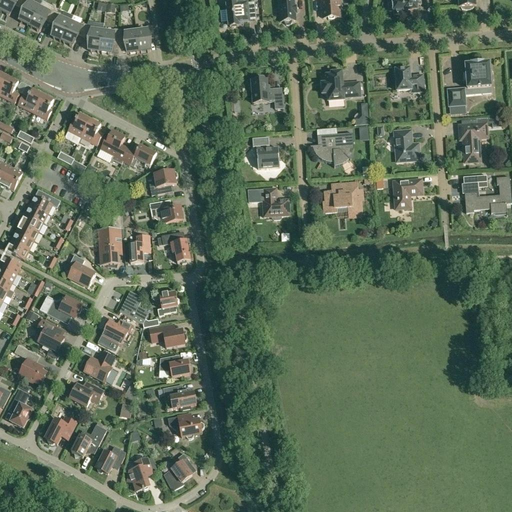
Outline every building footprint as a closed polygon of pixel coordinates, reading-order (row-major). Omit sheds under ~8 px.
[(5,0),(0,10),(0,12),(9,17),(15,6),(20,9),(24,0),(5,0)] [(36,0),(31,0),(30,0),(24,0),(20,9),(25,11),(20,22),(30,28),(42,3),(36,0)] [(228,11),(222,12),(223,24),(229,23),(230,28),(239,27),(239,25),(243,24),(248,24),(248,22),(256,21),(255,4),(246,4),(246,2),(245,0),(235,0),(236,3),(236,5),(228,6),(228,11)] [(280,23),(284,23),(285,25),(286,27),(289,27),(291,26),(292,25),(292,23),(296,22),(296,15),(297,15),(296,7),(295,7),(294,0),(291,0),(279,1),(280,23)] [(314,0),(315,0),(321,0),(323,20),(328,20),(328,21),(331,22),(333,22),(335,21),(335,19),(340,19),(339,8),(340,8),(341,6),(341,4),(340,2),(338,2),(338,0),(314,0)] [(393,0),(392,0),(394,16),(406,15),(406,13),(418,12),(417,7),(421,7),(420,0),(393,0)] [(476,8),(475,0),(474,0),(479,0),(480,0),(481,0),(453,0),(459,0),(459,9),(461,9),(462,10),(466,12),(470,11),(474,10),(473,8),(476,8)] [(45,22),(51,24),(58,11),(42,3),(30,28),(40,33),(45,22)] [(106,14),(115,15),(116,8),(107,7),(106,11),(107,11),(106,14)] [(52,38),(62,43),(71,24),(74,16),(58,11),(51,24),(57,27),(52,38)] [(81,28),(71,24),(62,43),(73,47),(77,36),(84,39),(87,26),(82,24),(81,28)] [(89,52),(100,54),(103,33),(92,31),(93,27),(87,26),(84,39),(91,40),(89,52)] [(154,39),(153,27),(147,28),(147,32),(136,33),(139,54),(150,52),(149,40),(154,39)] [(113,43),(120,44),(120,31),(114,30),(114,34),(103,33),(100,54),(111,55),(113,43)] [(128,55),(139,54),(136,33),(125,35),(125,31),(120,31),(120,44),(126,43),(128,55)] [(472,66),(466,67),(467,91),(482,90),(482,96),(491,95),(491,89),(489,65),(483,65),(471,66),(472,66)] [(394,73),(394,79),(396,79),(397,93),(411,92),(411,89),(417,89),(417,91),(424,91),(423,77),(416,77),(416,78),(410,79),(410,70),(403,71),(402,69),(396,70),(397,71),(395,72),(395,73),(394,73)] [(327,85),(322,85),(322,96),(328,95),(328,103),(344,102),(344,100),(361,98),(360,84),(347,85),(347,86),(343,87),(342,73),(331,74),(331,77),(326,77),(327,85)] [(0,95),(8,79),(7,79),(6,76),(4,75),(2,76),(0,74),(0,95)] [(9,80),(8,79),(0,95),(0,97),(15,105),(20,96),(14,93),(19,85),(15,83),(14,80),(12,79),(9,80)] [(251,84),(249,86),(250,91),(251,92),(253,92),(254,106),(268,105),(268,104),(275,103),(275,111),(283,110),(282,90),(270,91),(269,87),(267,87),(266,82),(265,82),(265,80),(263,79),(260,79),(259,81),(259,82),(252,83),(252,84),(251,84)] [(466,107),(464,91),(448,92),(449,108),(466,107)] [(18,107),(34,115),(43,97),(42,97),(41,94),(39,93),(37,94),(33,92),(28,101),(23,98),(18,107)] [(45,98),(43,97),(34,115),(47,122),(52,113),(49,111),(54,103),(50,101),(49,98),(47,97),(45,98)] [(78,147),(81,139),(91,122),(89,121),(88,119),(86,118),(84,118),(80,116),(75,125),(73,124),(65,138),(66,141),(78,147)] [(363,126),(366,126),(368,123),(368,120),(365,118),(362,118),(360,121),(360,124),(363,126)] [(459,128),(460,142),(464,142),(464,145),(465,165),(480,164),(479,141),(487,140),(486,126),(489,126),(489,120),(476,121),(476,127),(459,128)] [(92,122),(91,122),(81,139),(98,148),(104,136),(98,133),(101,127),(97,125),(96,123),(94,122),(92,122)] [(14,131),(6,127),(3,131),(11,135),(14,131)] [(123,163),(130,151),(121,147),(125,140),(123,138),(122,136),(117,134),(115,135),(113,133),(108,143),(106,142),(101,151),(113,158),(112,161),(122,166),(123,163)] [(420,162),(419,146),(412,146),(411,133),(395,134),(395,142),(397,142),(398,149),(396,150),(397,164),(420,162)] [(34,140),(24,135),(21,141),(31,146),(34,140)] [(311,149),(313,149),(313,150),(314,151),(314,152),(315,154),(315,155),(316,156),(318,158),(319,159),(320,159),(321,160),(323,161),(325,163),(326,163),(328,163),(330,164),(331,164),(334,164),(334,169),(335,169),(335,168),(338,167),(339,167),(340,167),(342,166),(343,166),(344,165),(346,163),(348,163),(349,161),(350,162),(351,162),(347,158),(349,154),(351,151),(354,151),(353,135),(317,138),(317,139),(320,138),(320,147),(310,148),(311,149)] [(252,140),(253,149),(257,148),(257,152),(257,159),(258,159),(258,163),(258,171),(280,169),(279,162),(278,162),(278,158),(279,158),(279,150),(269,151),(269,147),(269,139),(252,140)] [(136,154),(130,151),(123,163),(134,169),(138,161),(151,168),(157,156),(140,147),(136,154)] [(61,154),(58,160),(68,165),(71,159),(61,154)] [(83,167),(77,164),(74,169),(80,172),(83,167)] [(0,174),(0,185),(4,188),(14,170),(5,166),(0,174)] [(85,173),(92,177),(94,172),(93,169),(89,166),(85,173)] [(365,169),(366,178),(374,178),(374,168),(365,169)] [(18,185),(19,183),(23,175),(14,170),(4,188),(14,193),(18,185)] [(154,177),(156,185),(150,186),(152,198),(165,195),(164,188),(176,186),(175,181),(177,179),(176,175),(174,174),(174,173),(154,177)] [(487,177),(463,179),(464,186),(487,184),(487,177)] [(491,211),(491,216),(506,214),(507,218),(506,206),(511,205),(510,179),(496,180),(497,187),(499,187),(500,197),(477,199),(477,194),(465,195),(466,215),(474,215),(474,212),(491,211)] [(394,184),(395,202),(396,211),(411,210),(410,198),(423,197),(421,182),(394,184)] [(491,197),(490,184),(481,185),(482,197),(491,197)] [(327,204),(325,205),(326,215),(337,214),(337,211),(349,210),(350,219),(361,218),(361,207),(360,207),(359,202),(362,202),(361,192),(357,192),(357,185),(339,187),(340,194),(335,194),(335,193),(326,194),(327,204)] [(264,191),(264,203),(263,203),(264,219),(273,219),(273,220),(274,222),(280,221),(281,220),(281,218),(290,218),(289,201),(277,202),(276,191),(264,191)] [(35,198),(30,207),(48,216),(53,207),(35,198)] [(182,212),(181,211),(180,208),(163,212),(162,204),(150,206),(152,220),(158,219),(160,220),(158,222),(166,227),(167,225),(183,222),(183,220),(183,218),(184,216),(183,214),(182,212)] [(43,225),(48,216),(30,207),(26,216),(43,225)] [(122,214),(113,220),(113,231),(98,232),(100,268),(111,267),(111,270),(117,271),(118,267),(120,267),(118,244),(116,244),(115,231),(123,231),(123,228),(123,224),(123,218),(122,214)] [(26,216),(21,225),(39,235),(43,225),(26,216)] [(34,244),(39,235),(21,225),(16,234),(34,244)] [(16,234),(12,243),(29,253),(34,244),(16,234)] [(187,242),(185,242),(183,234),(162,238),(162,239),(158,240),(159,248),(171,246),(173,255),(176,255),(178,265),(181,264),(182,266),(186,265),(187,263),(191,262),(187,242)] [(137,246),(130,247),(131,266),(144,265),(143,252),(150,252),(149,238),(137,239),(137,246)] [(16,258),(24,262),(29,253),(12,243),(7,253),(15,257),(16,258)] [(88,289),(96,274),(82,268),(85,262),(75,257),(71,264),(73,271),(68,279),(88,289)] [(12,262),(4,258),(0,265),(0,267),(17,277),(22,267),(14,263),(12,262)] [(0,267),(0,279),(12,286),(17,277),(0,267)] [(0,279),(0,290),(13,297),(15,294),(9,291),(12,286),(0,279)] [(0,290),(0,302),(3,304),(6,298),(11,301),(13,297),(0,290)] [(143,293),(143,304),(151,303),(150,293),(143,293)] [(159,297),(162,311),(158,312),(159,319),(165,318),(164,316),(177,314),(176,309),(178,308),(177,306),(179,303),(177,301),(175,294),(159,297)] [(139,299),(130,295),(120,314),(143,326),(144,330),(150,328),(149,324),(145,322),(146,318),(145,314),(137,310),(140,303),(139,299)] [(40,313),(47,316),(60,323),(64,315),(75,320),(82,307),(75,303),(76,301),(69,298),(68,300),(66,299),(65,301),(56,304),(47,299),(40,313)] [(31,312),(26,321),(33,324),(34,322),(36,323),(39,317),(31,312)] [(107,329),(102,338),(121,347),(128,333),(130,334),(133,328),(121,322),(118,328),(113,325),(114,323),(109,320),(105,327),(107,329)] [(61,348),(65,341),(55,336),(58,330),(43,322),(37,333),(43,336),(39,345),(50,351),(48,356),(57,361),(63,349),(61,348)] [(171,334),(169,327),(150,331),(152,345),(165,342),(166,350),(185,347),(185,343),(186,341),(187,339),(185,336),(183,335),(182,332),(171,334)] [(18,348),(15,355),(25,360),(29,353),(18,348)] [(98,362),(91,359),(84,373),(105,384),(113,370),(111,369),(115,360),(102,353),(98,362)] [(139,354),(140,361),(142,361),(147,360),(146,353),(139,354)] [(160,373),(169,373),(168,380),(191,376),(190,372),(190,366),(189,366),(188,362),(179,364),(177,364),(175,358),(160,360),(160,373)] [(28,360),(20,376),(30,381),(29,383),(34,385),(34,383),(41,387),(47,375),(42,372),(44,369),(28,360)] [(83,390),(77,387),(70,400),(87,409),(91,402),(98,406),(105,393),(86,384),(83,390)] [(190,408),(197,407),(194,394),(187,395),(187,393),(184,393),(183,387),(163,390),(165,397),(170,396),(171,400),(166,401),(168,412),(181,409),(181,411),(190,410),(190,408)] [(0,404),(5,407),(11,394),(1,389),(0,390),(0,404)] [(10,409),(17,412),(11,424),(23,430),(32,412),(24,408),(30,396),(20,391),(10,409)] [(149,400),(156,399),(154,391),(148,392),(149,400)] [(182,439),(186,438),(186,439),(187,440),(187,441),(188,441),(189,442),(191,442),(192,441),(193,441),(193,440),(194,439),(194,438),(194,437),(202,435),(201,432),(202,432),(203,431),(204,431),(204,430),(204,429),(205,429),(205,428),(204,427),(204,426),(203,425),(202,425),(201,424),(200,424),(199,421),(187,424),(186,417),(178,418),(178,419),(168,421),(169,428),(177,433),(180,432),(182,439)] [(57,447),(61,438),(68,442),(76,425),(66,420),(63,425),(55,422),(52,428),(51,429),(49,429),(48,431),(48,433),(49,434),(45,441),(48,442),(48,444),(49,446),(51,447),(53,446),(55,446),(57,447)] [(83,433),(72,454),(75,456),(75,459),(80,459),(83,460),(86,454),(89,453),(89,452),(94,455),(94,456),(106,432),(97,427),(92,438),(83,433)] [(96,470),(98,471),(98,473),(101,475),(103,474),(108,477),(114,464),(121,467),(125,459),(126,454),(114,449),(110,456),(105,454),(96,470)] [(178,467),(172,472),(164,478),(172,493),(183,487),(182,485),(192,477),(186,469),(191,465),(184,456),(174,463),(178,467)] [(128,483),(134,485),(137,494),(150,489),(146,478),(153,476),(148,461),(135,465),(137,471),(130,473),(128,483)]
